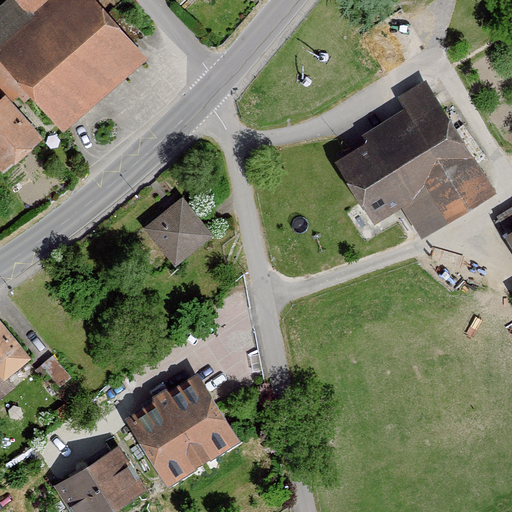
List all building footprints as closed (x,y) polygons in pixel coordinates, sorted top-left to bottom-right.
[(14,0),(0,13),(0,52),(72,132),(157,56),(107,0),(14,0)] [(450,94),(346,159),(386,222),(441,188),(463,222),(511,192),(450,94)] [(56,139),(18,96),(0,111),(0,155),(17,174),(56,139)] [(186,197),(150,227),(181,265),(218,236),(186,197)] [(0,395),(44,357),(7,320),(0,325),(0,395)] [(249,438),(204,371),(134,418),(179,485),(249,438)] [(127,444),(63,484),(80,511),(118,511),(155,489),(127,444)]
